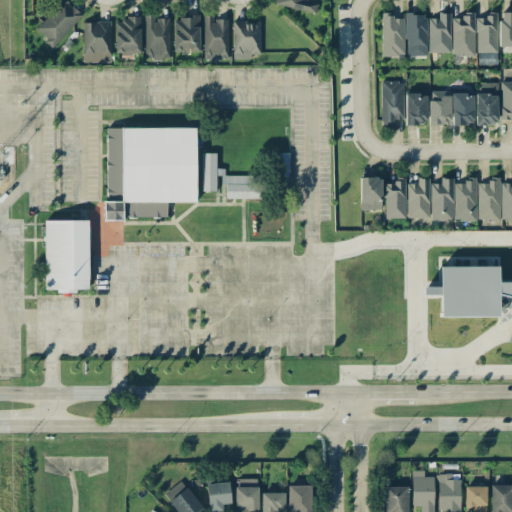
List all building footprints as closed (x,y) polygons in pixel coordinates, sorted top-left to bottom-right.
[(63,0),(35,30),(53,47),(82,16),(65,0),(63,0)] [(275,0),(275,6),(316,12),(317,3),(304,1),(304,0),(275,0)] [(380,56),(403,56),(404,18),(392,18),(392,13),(381,12),(380,56)] [(476,52),(495,53),(495,12),(487,12),(486,18),(476,18),(476,52)] [(511,46),(511,12),(498,12),(499,47),(511,46)] [(426,56),(426,13),(405,14),(405,56),(426,56)] [(450,53),(450,13),(438,13),(438,18),(428,18),(428,53),(450,53)] [(474,55),(474,14),(451,14),(452,56),(474,55)] [(169,58),(168,19),(154,19),(154,15),(144,15),(145,59),(169,58)] [(203,15),(203,59),(228,59),(228,19),(212,19),(212,15),(203,15)] [(173,17),(173,50),(198,50),(199,17),(173,17)] [(115,54),(140,53),(139,18),(114,18),(115,54)] [(233,59),(250,59),(250,54),(260,54),(259,21),(232,21),(233,59)] [(110,62),(110,22),(83,22),(83,63),(110,62)] [(401,119),(401,81),(380,81),(381,124),(391,124),(391,119),(401,119)] [(511,81),(500,81),(499,122),(511,122),(511,81)] [(496,83),(478,83),(478,93),(475,93),(475,125),(497,125),(496,83)] [(450,91),(429,90),(428,124),(449,124),(450,91)] [(405,125),(426,125),(426,92),(405,92),(405,125)] [(473,92),(451,93),(452,124),(474,124),(473,92)] [(196,128),(106,127),(104,225),(94,225),(94,230),(89,230),(89,221),(45,220),(43,290),(87,291),(88,254),(108,255),(108,245),(122,246),(122,217),(166,217),(166,202),(195,202),(196,128)] [(201,192),(217,192),(217,184),(225,184),(226,198),(259,198),(259,175),(224,175),(224,168),(216,169),(215,153),(201,153),(201,192)] [(289,153),(277,153),(275,182),(287,183),(289,153)] [(359,177),(360,210),(381,210),(381,177),(359,177)] [(453,178),(440,177),(440,183),(430,183),(429,220),(452,221),(453,178)] [(477,183),(477,221),(499,221),(500,178),(488,177),(487,183),(477,183)] [(428,178),(417,178),(417,183),(406,183),(407,218),(429,218),(428,178)] [(476,221),(476,180),(453,181),(454,221),(476,221)] [(384,218),(405,218),(404,181),(384,181),(384,218)] [(511,220),(511,181),(501,181),(500,221),(511,220)] [(439,316),(498,317),(498,296),(506,296),(511,298),(511,330),(508,342),(511,343),(511,281),(498,281),(498,266),(440,266),(439,316)] [(411,506),(420,506),(419,511),(433,511),(434,477),(423,476),(423,471),(411,471),(411,506)] [(438,510),(447,510),(446,511),(459,511),(459,474),(437,474),(438,510)] [(257,479),(235,478),(234,511),(249,511),(250,511),(257,511),(257,479)] [(221,504),(229,504),(229,483),(206,483),(207,511),(222,511),(221,504)] [(511,511),(511,484),(489,485),(489,511),(511,511)] [(287,485),(287,511),(310,511),(310,485),(287,485)] [(464,507),(472,507),(471,511),(486,511),(486,486),(464,486),(464,507)] [(198,511),(202,509),(186,487),(168,500),(176,511),(198,511)] [(407,511),(407,487),(384,487),(384,511),(407,511)] [(284,492),(260,493),(260,511),(276,511),(277,511),(284,511),(284,492)]
